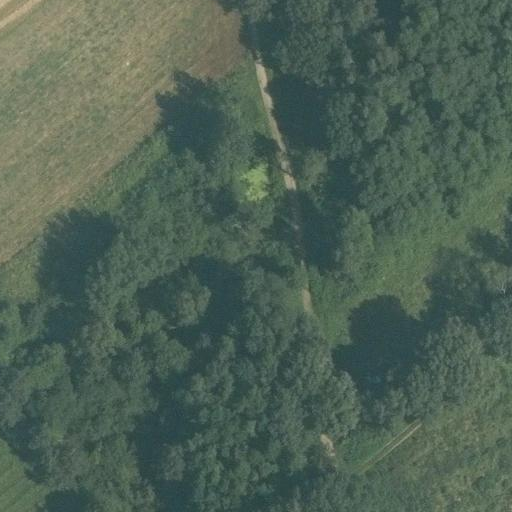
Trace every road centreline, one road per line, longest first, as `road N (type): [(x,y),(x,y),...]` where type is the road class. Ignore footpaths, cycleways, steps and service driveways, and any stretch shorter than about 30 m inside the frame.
road 1 (track): [(336,494),(258,0)]
road 2 (track): [(511,329),(377,447),(336,494)]
